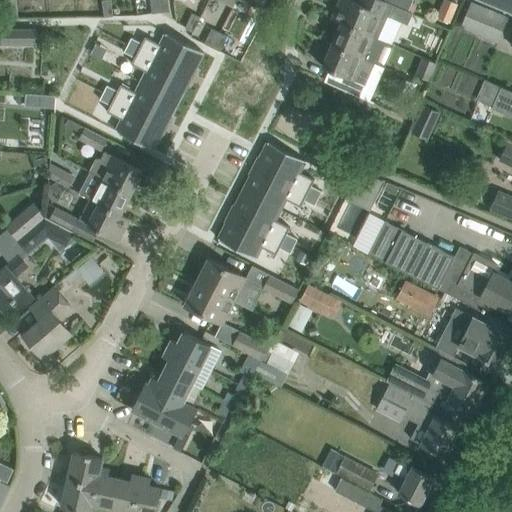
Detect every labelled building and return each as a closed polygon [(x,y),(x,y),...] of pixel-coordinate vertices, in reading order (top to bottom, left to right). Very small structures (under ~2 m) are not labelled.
[(105,0),(101,1),(103,17),(113,16),(110,0),(105,0)] [(161,12),(159,0),(150,0),(152,13),(161,12)] [(159,0),(161,12),(169,11),(167,0),(159,0)] [(340,0),(333,18),(342,22),(364,31),(378,37),(387,16),(407,25),(413,13),(397,6),(389,3),(388,6),(374,0),(359,0),(359,2),(353,0),(340,0)] [(399,0),(397,6),(413,13),(417,4),(412,2),(413,0),(399,0)] [(443,0),(437,17),(450,22),(458,3),(450,0),(443,0)] [(511,0),(486,0),(504,8),(504,7),(511,10),(511,0)] [(461,28),(498,43),(509,17),(471,2),(461,28)] [(0,7),(0,16),(16,14),(15,4),(1,6),(0,7)] [(185,28),(192,32),(193,32),(201,17),(193,13),(185,28)] [(342,22),(333,44),(375,62),(385,40),(378,37),(364,31),(342,22)] [(34,28),(2,28),(2,45),(34,45),(34,28)] [(204,43),(212,47),(220,32),(212,28),(204,43)] [(220,32),(212,47),(220,52),(228,37),(220,32)] [(142,43),(138,50),(191,76),(202,53),(203,53),(203,52),(166,33),(165,34),(166,34),(160,44),(145,37),(142,43)] [(131,38),(128,45),(138,50),(142,43),(131,38)] [(375,62),(333,44),(323,67),(329,70),(324,81),(361,96),(375,62)] [(438,45),(436,44),(419,50),(418,53),(432,59),(438,45)] [(128,45),(124,52),(135,57),(138,50),(128,45)] [(135,57),(131,64),(147,72),(141,82),(178,101),(191,76),(138,50),(135,57)] [(415,75),(429,81),(436,63),(422,58),(415,75)] [(224,60),(190,139),(236,159),(270,80),(224,60)] [(511,92),(485,81),(476,99),(492,106),(491,108),(511,117),(511,92)] [(118,91),(114,98),(166,124),(178,101),(141,82),(136,92),(121,84),(118,91)] [(107,85),(103,92),(114,98),(118,91),(107,85)] [(103,92),(100,99),(110,105),(114,98),(103,92)] [(39,106),(54,108),(55,108),(55,105),(55,96),(40,95),(39,106)] [(110,105),(107,112),(122,119),(117,129),(116,130),(154,149),(154,148),(166,124),(114,98),(110,105)] [(425,103),(417,120),(432,127),(440,109),(425,103)] [(400,114),(408,118),(412,107),(404,104),(400,114)] [(107,139),(85,127),(79,138),(101,150),(107,139)] [(268,143),(255,167),(308,193),(311,186),(315,179),(299,172),(304,162),(305,162),(305,161),(268,142),(267,143),(268,143)] [(511,145),(507,143),(499,159),(511,165),(511,145)] [(89,171),(90,171),(101,177),(131,192),(143,170),(113,155),(112,155),(105,151),(102,158),(96,159),(89,171)] [(45,157),(33,160),(35,170),(48,167),(45,157)] [(49,177),(59,183),(69,188),(75,177),(50,162),(49,177)] [(255,167),(243,191),(280,209),(285,199),(301,207),(304,200),(308,193),(255,167)] [(79,193),(89,198),(120,214),(120,213),(131,192),(101,177),(90,171),(79,193)] [(365,173),(357,188),(376,197),(384,182),(365,173)] [(386,181),(383,188),(395,194),(399,187),(386,181)] [(55,182),(48,186),(52,193),(59,188),(55,182)] [(311,186),(308,193),(318,199),(322,191),(311,186)] [(243,191),(231,214),(283,241),(287,234),(290,227),(275,219),(280,209),(243,191)] [(490,209),(511,218),(511,196),(498,191),(490,209)] [(308,193),(304,200),(315,206),(318,199),(308,193)] [(120,214),(89,198),(78,220),(89,225),(118,240),(130,218),(120,213),(120,214)] [(7,227),(18,239),(44,216),(34,204),(7,227)] [(77,219),(55,208),(49,219),(71,230),(77,219)] [(219,238),(218,239),(256,258),(256,257),(261,247),(276,255),(280,248),(283,241),(231,214),(219,238)] [(44,216),(18,239),(28,251),(55,229),(44,216)] [(368,253),(438,288),(485,312),(490,301),(511,312),(511,277),(510,280),(495,272),(499,265),(459,245),(454,256),(385,221),(368,253)] [(287,234),(283,241),(294,246),(298,239),(287,234)] [(283,241),(280,248),(290,253),(294,246),(283,241)] [(301,251),(296,260),(305,265),(310,256),(301,251)] [(34,298),(26,289),(15,276),(27,266),(18,256),(6,266),(5,265),(0,269),(0,305),(4,309),(13,301),(21,310),(34,298)] [(91,257),(65,278),(70,284),(82,274),(88,281),(90,284),(104,273),(94,260),(91,257)] [(197,282),(234,301),(245,306),(255,285),(245,280),(246,278),(224,266),(209,258),(197,282)] [(299,289),(278,279),(270,275),(263,289),(291,303),(299,289)] [(396,299),(430,316),(440,297),(406,280),(396,299)] [(234,301),(197,282),(185,305),(222,324),(234,301)] [(300,301),(329,317),(338,300),(309,284),(300,301)] [(31,307),(42,319),(24,333),(44,357),(72,333),(61,320),(73,309),(54,287),(31,307)] [(299,304),(288,325),(300,331),(311,310),(299,304)] [(500,366),(511,342),(511,334),(491,324),(491,325),(457,307),(437,346),(455,355),(460,345),(477,354),(476,354),(500,366)] [(233,345),(249,354),(262,359),(269,346),(240,331),(233,345)] [(169,348),(210,370),(220,351),(211,345),(185,332),(179,342),(173,339),(169,348)] [(264,361),(262,359),(254,373),(281,387),(299,353),(274,340),(264,361)] [(169,348),(164,357),(170,360),(165,370),(200,388),(206,378),(210,370),(169,348)] [(449,398),(455,401),(472,410),(473,408),(475,409),(478,408),(481,401),(481,398),(479,397),(487,381),(464,370),(442,359),(444,355),(437,351),(428,370),(425,376),(412,369),(402,387),(428,401),(434,390),(449,398)] [(262,359),(249,354),(239,372),(244,374),(238,385),(246,389),(254,373),(262,359)] [(153,377),(149,385),(171,396),(191,406),(200,388),(165,370),(160,380),(153,377)] [(132,409),(158,422),(171,396),(149,385),(145,383),(132,409)] [(411,438),(427,446),(445,455),(460,427),(429,412),(433,404),(413,394),(413,395),(390,383),(375,409),(399,422),(403,415),(419,423),(411,438)] [(228,392),(223,401),(232,405),(237,407),(246,389),(238,385),(233,395),(228,392)] [(0,422),(12,417),(0,392),(0,422)] [(171,396),(158,422),(184,435),(197,410),(191,406),(171,396)] [(223,401),(218,412),(226,416),(232,405),(223,401)] [(90,511),(93,503),(101,467),(103,458),(75,452),(62,507),(86,511),(90,511)] [(336,473),(369,490),(378,473),(345,456),(336,473)] [(400,493),(403,494),(421,503),(434,476),(414,466),(401,460),(395,471),(408,478),(400,493)] [(0,463),(0,477),(7,481),(13,469),(0,463)] [(313,468),(311,473),(313,478),(318,481),(323,479),(326,475),(324,469),(319,466),(313,468)] [(93,503),(113,508),(119,479),(108,477),(110,469),(101,467),(93,503)] [(113,508),(131,511),(133,511),(141,477),(132,475),(131,482),(119,479),(113,508)] [(141,477),(133,511),(155,511),(161,488),(149,486),(151,479),(141,477)] [(341,477),(334,490),(375,511),(374,511),(393,511),(379,505),(382,498),(354,484),(341,477)] [(163,489),(161,498),(172,500),(174,491),(163,489)]
